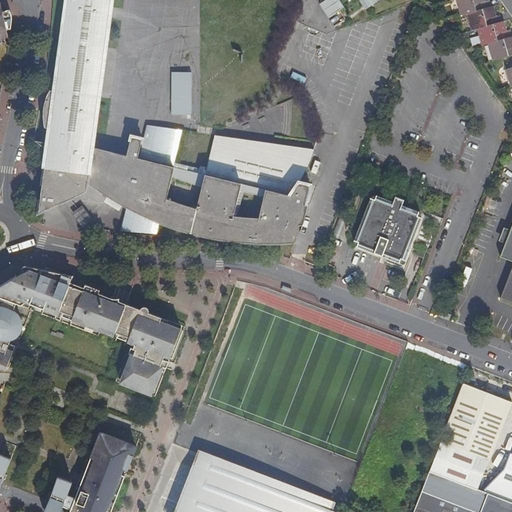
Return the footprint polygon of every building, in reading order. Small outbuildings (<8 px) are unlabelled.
[(88,181),(93,146),(92,143),(93,141),(94,138),(111,0),(68,0),(68,1),(67,1),(55,91),(49,90),(45,102),(43,114),(45,128),(50,128),(48,143),(35,141),(47,150),(39,213),(87,192),(88,181)] [(328,17),(344,7),(338,0),(324,0),(319,4),(328,17)] [(500,15),(496,15),(494,16),(491,6),(489,0),(487,0),(486,0),(483,1),(482,0),(457,0),(461,14),(467,13),(472,30),(478,28),(479,35),(482,44),(488,43),(493,59),(511,54),(511,36),(510,29),(507,30),(504,30),(502,21),(500,15)] [(0,44),(3,43),(2,39),(9,37),(8,30),(10,30),(12,29),(13,22),(13,20),(13,15),(11,10),(9,10),(4,12),(2,7),(0,7),(0,44)] [(193,115),(193,73),(173,72),(172,115),(193,115)] [(141,158),(175,166),(184,129),(148,124),(141,158)] [(290,196),(301,180),(310,163),(316,148),(215,134),(207,174),(290,196)] [(175,166),(141,158),(139,158),(144,137),(133,135),(128,154),(93,146),(88,181),(105,194),(127,206),(149,218),(161,222),(173,227),(200,235),(217,238),(228,240),(241,241),(268,242),(297,241),(301,224),(304,223),(309,204),(307,204),(312,183),(301,180),(290,196),(207,174),(175,166)] [(395,196),(392,202),(375,195),(369,198),(364,212),(353,240),(356,247),(361,244),(375,249),(376,248),(383,250),(383,252),(397,257),(399,263),(405,260),(421,217),(419,212),(401,205),(404,200),(395,196)] [(119,241),(155,245),(161,222),(149,218),(127,206),(119,241)] [(510,263),(511,258),(511,233),(502,260),(510,263)] [(361,244),(356,247),(399,263),(397,257),(383,252),(383,250),(376,248),(375,249),(361,244)] [(511,258),(510,263),(511,263),(511,275),(502,301),(511,303),(511,258)] [(161,321),(162,318),(149,313),(141,310),(101,294),(99,293),(84,288),(71,283),(74,276),(33,267),(0,286),(0,366),(3,367),(6,356),(11,357),(16,346),(9,343),(20,317),(17,312),(14,311),(17,303),(29,308),(31,303),(44,309),(46,305),(82,319),(80,322),(101,330),(102,327),(137,340),(123,376),(129,379),(126,385),(146,393),(149,386),(154,388),(163,366),(161,365),(163,361),(165,356),(171,358),(182,329),(161,321)] [(84,288),(99,293),(100,290),(86,284),(84,288)] [(234,339),(237,414),(358,462),(373,424),(370,424),(362,421),(348,422),(347,420),(344,422),(343,411),(332,406),(327,396),(334,393),(317,387),(317,379),(326,379),(317,375),(316,361),(306,362),(299,359),(298,328),(292,326),(284,329),(278,315),(267,320),(268,325),(253,325),(255,330),(251,340),(248,333),(236,339),(234,339)] [(464,383),(463,383),(440,442),(442,442),(489,459),(511,401),(464,383)] [(128,470),(137,447),(131,445),(131,443),(103,433),(103,434),(101,433),(76,499),(68,496),(73,482),(59,477),(49,500),(63,506),(64,504),(72,507),(71,510),(70,511),(108,511),(123,475),(125,469),(128,470)] [(430,471),(477,489),(489,459),(442,442),(440,442),(429,471),(430,471)] [(329,511),(333,503),(200,451),(175,511),(329,511)] [(0,481),(2,483),(3,481),(13,485),(17,473),(16,467),(14,462),(12,459),(0,454),(0,481)] [(511,511),(511,502),(485,492),(477,489),(430,471),(429,471),(413,511),(511,511)] [(111,511),(125,476),(123,475),(108,511),(111,511)] [(61,511),(63,506),(49,500),(44,511),(61,511)]
